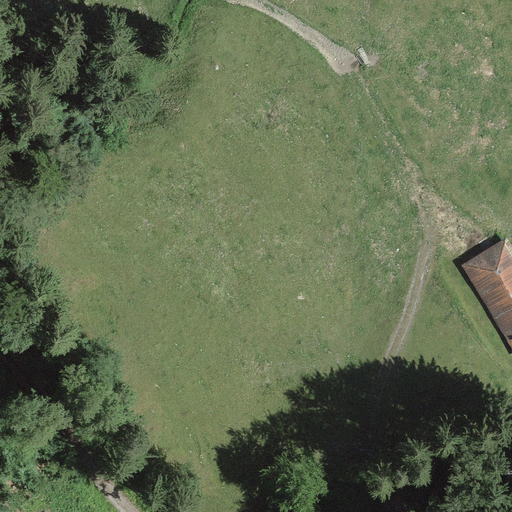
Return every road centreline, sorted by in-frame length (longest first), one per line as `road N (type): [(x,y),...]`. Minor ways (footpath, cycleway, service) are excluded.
road 1 (track): [(402,511),(370,479),(364,460),(368,407),(408,321),(428,239),(420,191)]
road 2 (track): [(0,355),(134,511)]
